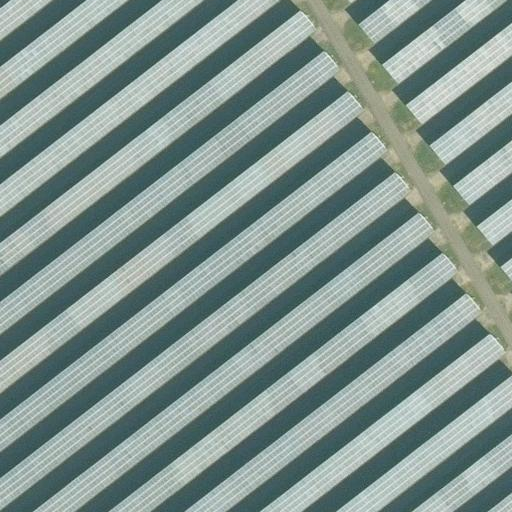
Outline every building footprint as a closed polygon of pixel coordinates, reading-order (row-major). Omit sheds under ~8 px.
[(0,217),(280,0),(234,0),(0,182),(0,217)] [(0,158),(204,0),(158,0),(0,123),(0,158)] [(0,40),(51,0),(6,0),(0,5),(0,40)] [(0,99),(127,0),(82,0),(0,64),(0,99)] [(430,0),(385,0),(356,23),(373,45),(430,0)] [(505,0),(459,0),(382,61),(399,83),(505,0)] [(0,276),(318,30),(300,8),(0,241),(0,276)] [(511,53),(511,18),(406,101),(423,123),(511,53)] [(0,334),(340,71),(323,49),(0,299),(0,334)] [(511,114),(511,79),(428,144),(445,166),(511,114)] [(0,394),(364,112),(347,90),(0,359),(0,394)] [(0,452),(388,151),(371,130),(0,417),(0,452)] [(511,171),(511,136),(451,184),(468,206),(511,171)] [(0,511),(412,192),(394,170),(0,476),(0,511)] [(511,232),(511,197),(476,225),(493,247),(511,232)] [(74,511),(435,233),(418,212),(29,511),(74,511)] [(149,511),(458,273),(441,251),(104,511),(149,511)] [(511,255),(499,266),(511,282),(511,255)] [(226,511),(482,314),(465,292),(180,511),(226,511)] [(302,511),(505,355),(488,333),(256,511),(302,511)] [(377,511),(511,407),(511,372),(331,511),(377,511)] [(452,511),(511,466),(511,431),(407,511),(452,511)] [(511,511),(511,491),(484,511),(511,511)]
